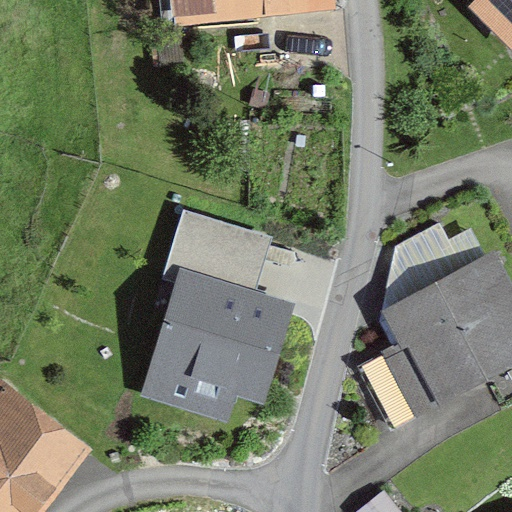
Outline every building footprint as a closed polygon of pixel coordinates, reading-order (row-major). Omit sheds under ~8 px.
[(171,0),(174,24),(256,16),(254,0),(171,0)] [(511,0),(478,0),(477,1),(511,33),(511,0)] [(473,216),(385,252),(400,290),(489,255),(473,216)] [(444,385),(511,348),(511,307),(489,264),(391,316),(405,342),(358,366),(384,416),(414,401),(420,412),(450,396),(444,385)] [(289,308),(182,277),(148,394),(225,416),(232,391),(263,399),(289,308)] [(0,511),(15,511),(20,506),(27,511),(30,511),(83,448),(1,381),(0,382),(0,511)] [(396,511),(383,496),(362,511),(396,511)]
